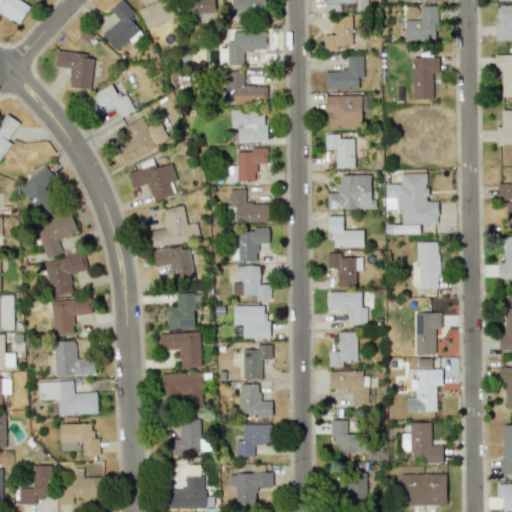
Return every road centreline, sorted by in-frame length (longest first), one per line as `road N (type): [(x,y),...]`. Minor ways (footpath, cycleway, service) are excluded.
road 1 (residential): [(297,0),(306,511)]
road 2 (residential): [(470,0),(475,511)]
road 3 (residential): [(0,61),(78,150),(114,232),(127,295),(136,511)]
